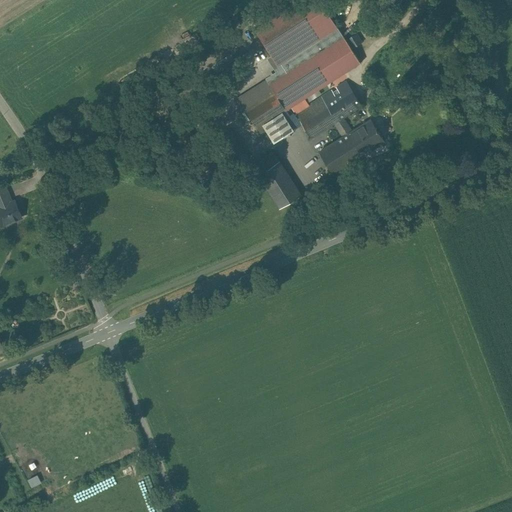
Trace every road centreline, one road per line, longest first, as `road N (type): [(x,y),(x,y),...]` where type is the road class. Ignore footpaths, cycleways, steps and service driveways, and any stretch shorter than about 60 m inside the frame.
road 1 (tertiary): [(107,332),(511,164)]
road 2 (unclassified): [(107,332),(31,150),(0,103)]
road 3 (unclassified): [(178,511),(107,332)]
road 4 (unclassified): [(484,0),(511,143)]
